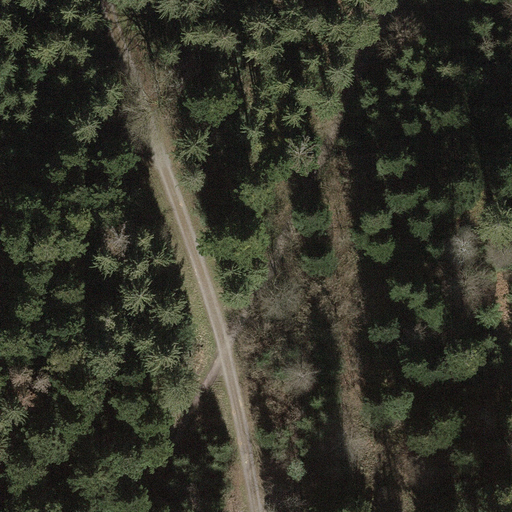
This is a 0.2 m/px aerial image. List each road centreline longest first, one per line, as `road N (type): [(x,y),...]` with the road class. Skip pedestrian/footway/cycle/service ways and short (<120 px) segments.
road 1 (track): [(400,0),(293,228),(225,349)]
road 2 (track): [(225,349),(101,0)]
road 3 (track): [(153,511),(225,349)]
road 4 (track): [(225,349),(255,511)]
